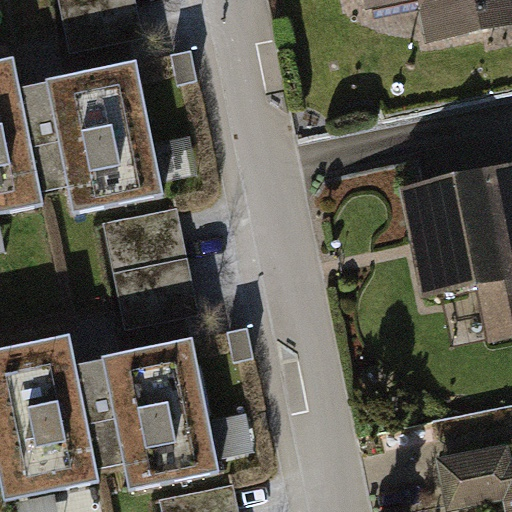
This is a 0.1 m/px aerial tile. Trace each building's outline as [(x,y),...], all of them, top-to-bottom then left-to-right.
[(133,0),(57,0),(69,57),(142,42),(133,0)] [(511,0),(363,0),(366,12),(416,1),(425,45),(511,26),(511,0)] [(187,49),(167,54),(173,84),(194,80),(187,49)] [(41,196),(52,194),(31,88),(19,91),(12,60),(0,62),(0,219),(44,210),(41,196)] [(137,67),(31,88),(52,194),(65,191),(70,217),(164,198),(137,67)] [(511,165),(400,189),(423,300),(477,289),(489,346),(511,340),(511,165)] [(177,211),(104,225),(125,334),(198,320),(177,211)] [(243,327),(222,331),(229,362),(250,357),(243,327)] [(98,474),(110,471),(88,366),(76,368),(70,337),(0,351),(0,496),(2,508),(101,488),(98,474)] [(194,344),(88,366),(110,471),(122,469),(127,494),(221,475),(194,344)] [(511,511),(511,460),(509,446),(436,461),(446,511),(456,511),(504,502),(505,511),(511,511)] [(237,511),(232,486),(159,500),(161,511),(237,511)]
